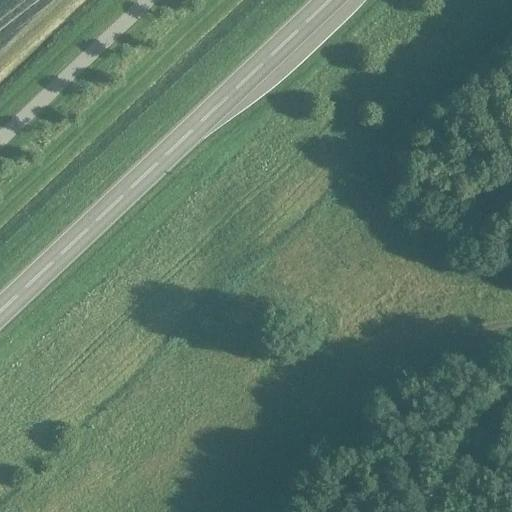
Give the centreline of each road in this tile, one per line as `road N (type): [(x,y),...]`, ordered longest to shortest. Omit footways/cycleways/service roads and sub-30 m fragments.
road 1 (trunk): [(0,302),(322,0)]
road 2 (track): [(511,332),(424,357),(335,414),(297,458),(272,511)]
road 3 (unclassified): [(0,138),(146,0)]
